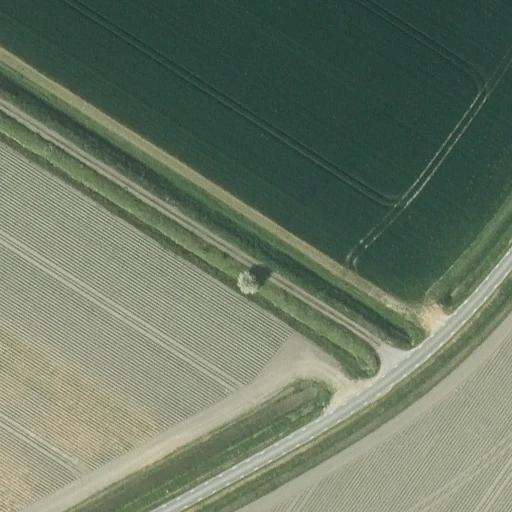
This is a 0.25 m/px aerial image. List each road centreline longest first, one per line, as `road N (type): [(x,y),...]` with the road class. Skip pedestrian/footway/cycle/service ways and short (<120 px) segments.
road 1 (track): [(410,363),(0,107)]
road 2 (unclassified): [(169,511),(410,363),(511,257)]
